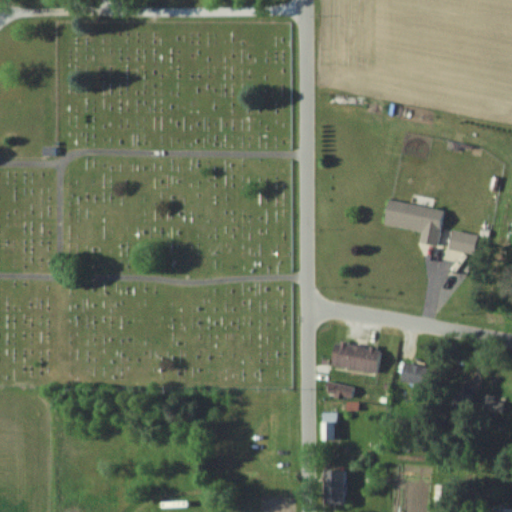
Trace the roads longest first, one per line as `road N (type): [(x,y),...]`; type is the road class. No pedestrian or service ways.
road 1 (residential): [(311,511),(308,0)]
road 2 (residential): [(511,341),(308,303)]
